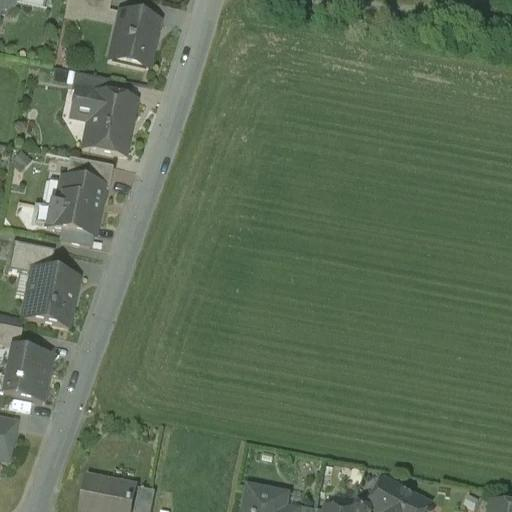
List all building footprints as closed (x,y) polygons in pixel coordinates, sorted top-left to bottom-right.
[(0,0),(0,14),(13,16),(15,0),(0,0)] [(66,0),(65,8),(107,17),(110,0),(66,0)] [(158,27),(119,18),(108,64),(147,73),(158,27)] [(109,84),(74,77),(70,95),(76,96),(76,94),(106,100),(109,84)] [(106,100),(76,94),(76,96),(71,117),(89,121),(83,152),(123,160),(134,105),(106,100)] [(112,171),(69,162),(65,184),(104,192),(104,194),(108,195),(112,171)] [(65,184),(61,183),(56,212),(52,212),(52,214),(49,213),(46,230),(93,239),(100,206),(102,207),(104,194),(104,192),(65,184)] [(53,254),(13,247),(7,275),(31,279),(32,276),(48,278),(53,254)] [(76,285),(48,278),(32,276),(31,279),(22,323),(67,332),(76,285)] [(21,334),(0,329),(0,350),(1,351),(2,344),(18,348),(21,334)] [(50,361),(11,353),(5,383),(1,400),(41,407),(50,361)] [(16,427),(0,423),(0,466),(7,468),(16,427)] [(130,511),(135,492),(89,482),(83,511),(130,511)] [(426,511),(428,509),(387,487),(373,511),(426,511)] [(151,511),(155,496),(135,492),(130,511),(151,511)] [(274,511),(277,499),(248,493),(244,511),(274,511)]
